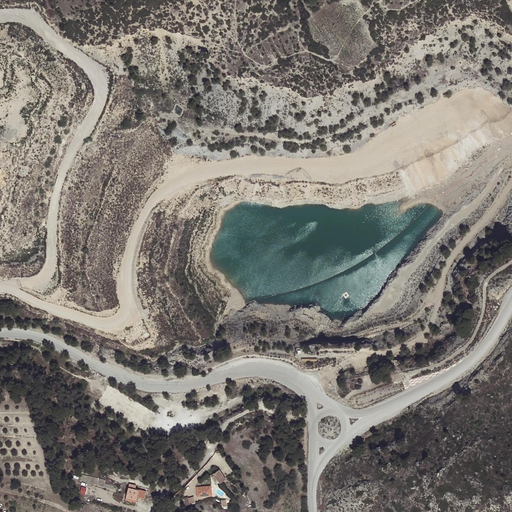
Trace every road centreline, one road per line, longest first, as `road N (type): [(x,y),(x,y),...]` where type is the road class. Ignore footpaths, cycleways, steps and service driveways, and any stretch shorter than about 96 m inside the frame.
road 1 (track): [(0,289),(9,285),(112,324),(130,301),(133,241),(149,205),(179,178),(346,161)]
road 2 (track): [(0,287),(44,272),(54,199),(103,92),(75,51),(24,11),(0,10)]
road 3 (unclassified): [(0,333),(36,337),(155,385),(260,367),(306,388)]
road 4 (track): [(306,388),(330,370),(403,350),(423,334),(448,264),(511,184)]
road 5 (track): [(333,410),(358,390),(448,360),(466,346),(481,318),(485,283),(511,262)]
road 6 (unclassified): [(374,413),(467,363),(511,300)]
road 7 (track): [(511,143),(484,127),(384,160),(346,161)]
